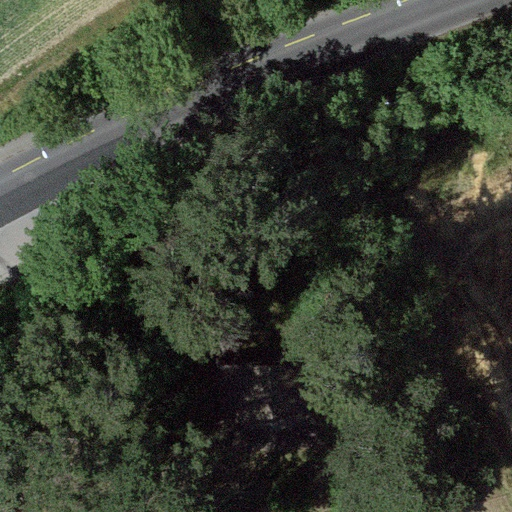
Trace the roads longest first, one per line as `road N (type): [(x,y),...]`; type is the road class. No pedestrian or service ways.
road 1 (tertiary): [(0,196),(215,90),(453,0)]
road 2 (track): [(70,158),(0,260)]
